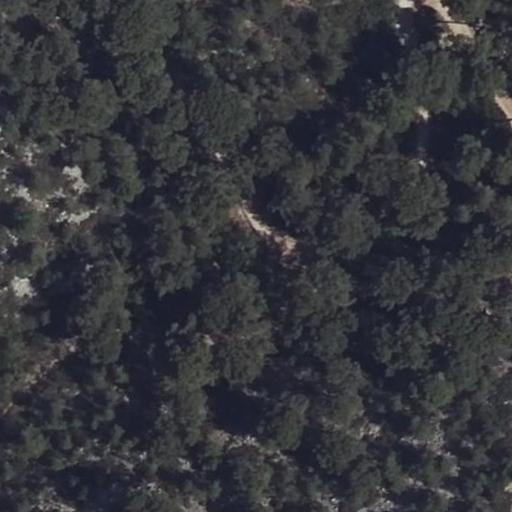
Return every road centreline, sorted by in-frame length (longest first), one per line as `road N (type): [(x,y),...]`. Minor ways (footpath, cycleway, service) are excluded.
road 1 (track): [(416,0),(405,25),(420,101),(420,157),(385,203),(342,234),(313,243),(278,235),(245,207),(162,52),(111,0)]
road 2 (track): [(511,107),(487,79),(472,30),(440,0)]
